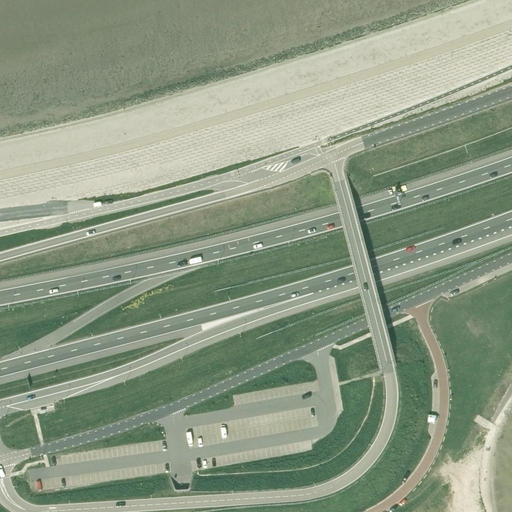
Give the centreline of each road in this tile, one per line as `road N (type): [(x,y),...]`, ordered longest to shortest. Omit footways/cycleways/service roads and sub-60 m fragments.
road 1 (unclassified): [(48,511),(304,495),(330,488),(371,455),(386,425),(391,385),(331,156)]
road 2 (unclassified): [(0,461),(171,409),(511,258)]
road 3 (motorway): [(511,164),(247,245),(0,297)]
road 4 (motorway): [(0,404),(142,362),(311,286)]
road 5 (motorway): [(0,369),(311,286)]
road 6 (motorway): [(264,183),(0,258)]
road 7 (motorway): [(311,286),(511,217)]
road 8 (unclassified): [(331,156),(511,90)]
road 9 (unclassified): [(90,211),(245,169),(264,183)]
